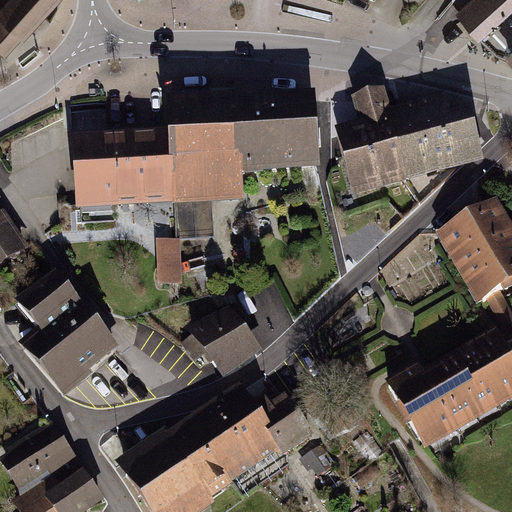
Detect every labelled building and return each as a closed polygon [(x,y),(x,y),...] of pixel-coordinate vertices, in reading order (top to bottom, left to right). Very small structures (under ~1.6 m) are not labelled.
[(39,13),(25,0),(17,0),(4,14),(3,14),(0,17),(3,20),(0,22),(0,48),(3,51),(39,13)] [(25,0),(39,13),(50,0),(25,0)] [(511,0),(483,0),(463,17),(478,35),(511,6),(511,0)] [(511,6),(478,35),(496,52),(507,57),(511,53),(511,55),(511,6)] [(357,192),(405,179),(398,151),(390,122),(389,123),(382,96),(358,102),(365,129),(342,135),(357,192)] [(390,122),(398,151),(470,129),(468,122),(466,120),(450,126),(445,100),(402,112),(390,122)] [(171,111),(172,134),(175,200),(175,202),(242,198),(240,171),(314,167),(311,102),(171,111)] [(476,152),(470,129),(398,151),(405,179),(460,165),(476,152)] [(81,206),(175,200),(172,134),(77,141),(81,206)] [(511,287),(511,244),(491,209),(444,236),(484,304),(487,302),(499,295),(511,287)] [(0,267),(23,252),(1,219),(0,219),(0,267)] [(159,244),(160,270),(179,270),(178,244),(159,244)] [(179,284),(179,270),(160,270),(161,284),(179,284)] [(77,307),(57,283),(25,303),(49,331),(42,338),(26,351),(63,395),(82,380),(79,376),(113,346),(78,305),(77,307)] [(511,341),(511,317),(499,295),(487,302),(510,342),(511,341)] [(16,308),(42,338),(49,331),(25,303),(16,308)] [(213,363),(222,374),(254,352),(230,320),(195,337),(207,352),(214,362),(213,363)] [(207,352),(195,337),(185,345),(197,360),(207,352)] [(511,394),(511,365),(498,341),(425,384),(417,371),(389,387),(423,446),(511,394)] [(364,420),(333,382),(302,404),(329,442),(364,420)] [(241,395),(193,429),(228,481),(274,449),(291,452),(310,438),(284,401),(271,411),(258,420),(253,413),(241,395)] [(266,404),(253,413),(258,420),(271,411),(266,404)] [(150,511),(183,511),(228,481),(193,429),(170,445),(171,446),(126,476),(150,511)] [(7,463),(22,486),(47,470),(54,479),(59,486),(80,472),(53,433),(39,442),(35,437),(14,451),(17,457),(7,463)] [(321,449),(303,461),(309,470),(312,468),(317,476),(332,465),(321,449)] [(82,511),(100,499),(84,476),(62,492),(59,486),(54,479),(18,506),(22,511),(82,511)]
